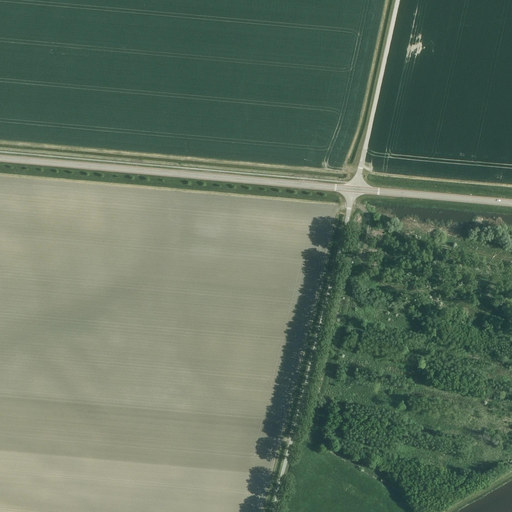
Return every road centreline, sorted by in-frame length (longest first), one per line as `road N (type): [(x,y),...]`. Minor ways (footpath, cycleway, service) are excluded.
road 1 (secondary): [(354,188),(0,156)]
road 2 (unclassified): [(275,511),(354,188)]
road 3 (unclassified): [(354,188),(397,0)]
road 4 (secondary): [(511,202),(354,188)]
